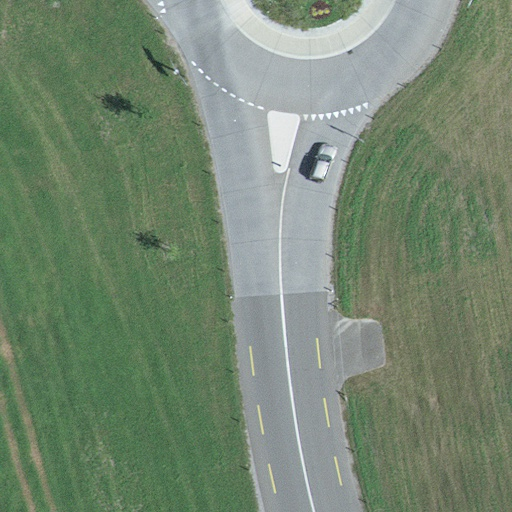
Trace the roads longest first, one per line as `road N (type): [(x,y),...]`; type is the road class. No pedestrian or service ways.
road 1 (secondary): [(216,46),(248,216),(280,286)]
road 2 (secondary): [(280,286),(294,424),(313,511)]
road 3 (secondary): [(280,286),(326,115),(354,73)]
road 4 (secondary): [(216,46),(281,80),(354,73)]
